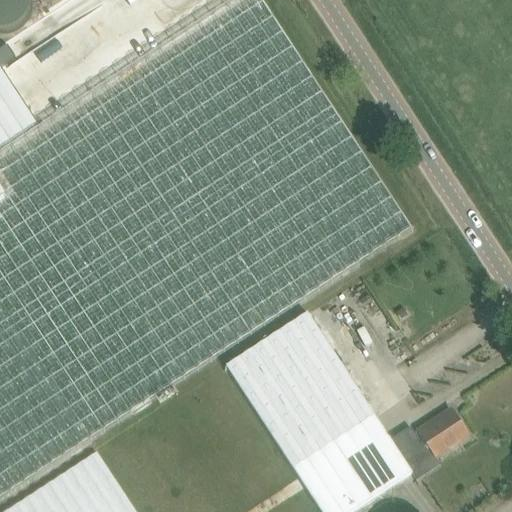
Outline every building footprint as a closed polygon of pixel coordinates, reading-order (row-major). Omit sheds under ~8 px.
[(0,0),(0,501),(413,231),(262,0),(237,0),(0,154),(0,0)] [(218,378),(316,511),(358,511),(411,475),(408,471),(389,443),(309,320),(218,378)] [(411,428),(389,443),(408,471),(433,454),(437,460),(470,438),(455,415),(447,420),(445,417),(420,433),(420,432),(415,434),(411,428)] [(128,511),(91,460),(8,511),(128,511)] [(418,511),(416,508),(412,504),(408,501),(403,498),(397,497),(391,497),(386,497),(381,499),(377,502),(373,506),(369,511),(368,511),(418,511)]
